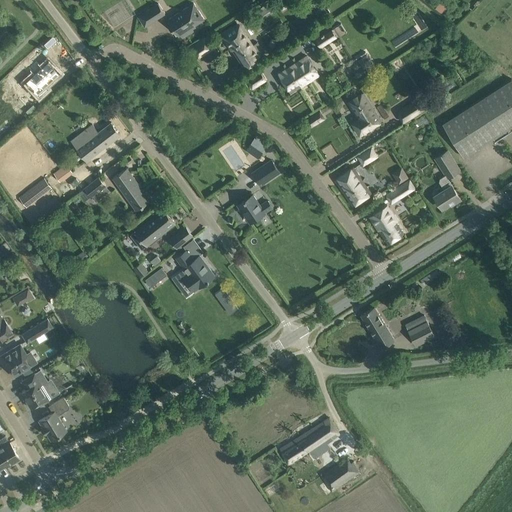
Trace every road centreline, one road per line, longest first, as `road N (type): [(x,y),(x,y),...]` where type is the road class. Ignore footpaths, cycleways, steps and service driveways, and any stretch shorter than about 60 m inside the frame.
road 1 (residential): [(93,63),(118,51),(281,138),(381,266)]
road 2 (unclassified): [(295,335),(93,63)]
road 3 (tertiary): [(46,474),(75,469),(295,335)]
road 4 (residential): [(295,335),(332,371),(511,354)]
road 5 (track): [(405,511),(331,409),(314,361)]
road 6 (tertiary): [(389,277),(511,198)]
